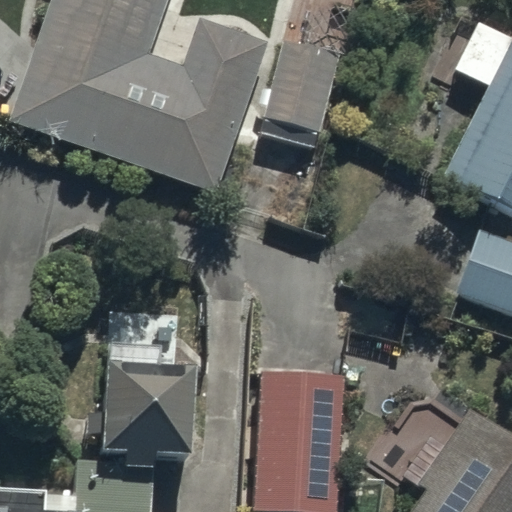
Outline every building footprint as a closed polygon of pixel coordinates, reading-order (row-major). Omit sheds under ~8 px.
[(45,0),(1,137),(211,205),(263,46),(163,13),(167,0),(45,0)] [(431,185),(511,227),(511,46),(506,43),(431,185)] [(282,48),(260,125),(316,141),(337,64),(282,48)] [(511,247),(474,234),(451,303),(511,323),(511,247)] [(182,472),(186,371),(96,368),(92,465),(64,464),(63,501),(0,498),(0,511),(147,511),(149,471),(182,472)] [(331,511),(335,380),(251,378),(247,511),(331,511)] [(511,511),(511,450),(465,419),(415,492),(424,498),(414,511),(511,511)]
